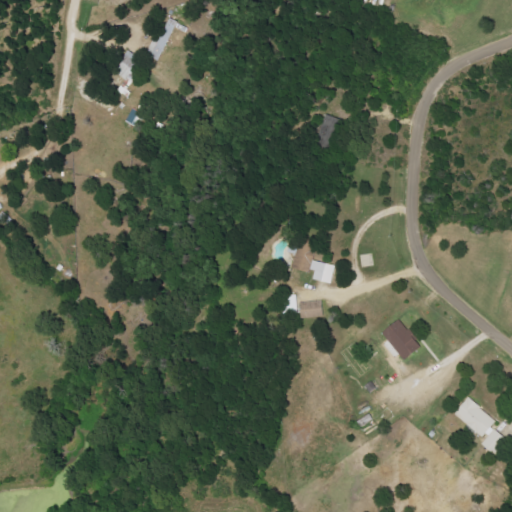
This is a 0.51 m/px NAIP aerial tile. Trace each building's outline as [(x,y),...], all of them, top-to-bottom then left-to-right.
[(178,20),(171,17),(161,41),(154,38),(148,53),(162,59),(178,20)] [(143,61),(131,50),(114,69),(131,84),(137,78),(131,74),(143,61)] [(337,265),(315,261),(318,243),(291,238),(288,252),(296,254),(294,268),(317,272),(315,280),(333,283),(337,265)] [(285,314),(300,313),(299,295),(284,296),(285,314)] [(302,318),(323,316),(322,301),(301,302),(302,318)] [(423,348),(403,319),(385,331),(405,360),(423,348)] [(488,435),(498,416),(467,399),(457,417),(488,435)] [(492,451),(505,436),(497,428),(483,443),(492,451)]
